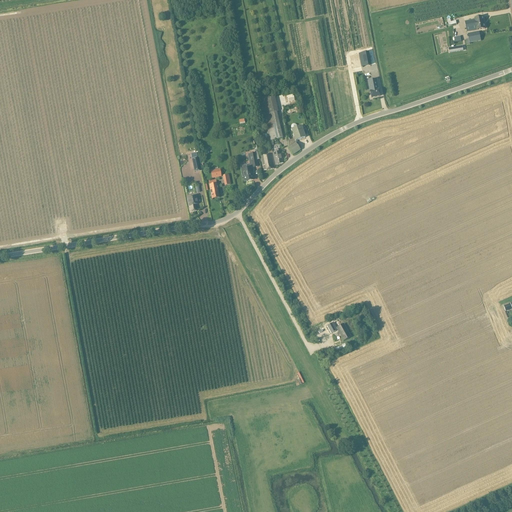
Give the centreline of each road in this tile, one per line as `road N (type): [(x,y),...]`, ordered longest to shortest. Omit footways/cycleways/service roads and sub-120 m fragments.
road 1 (unclassified): [(234,216),(284,167),(342,130),(511,71)]
road 2 (unclassified): [(0,260),(219,225),(234,216)]
road 3 (unclassified): [(301,346),(234,216)]
